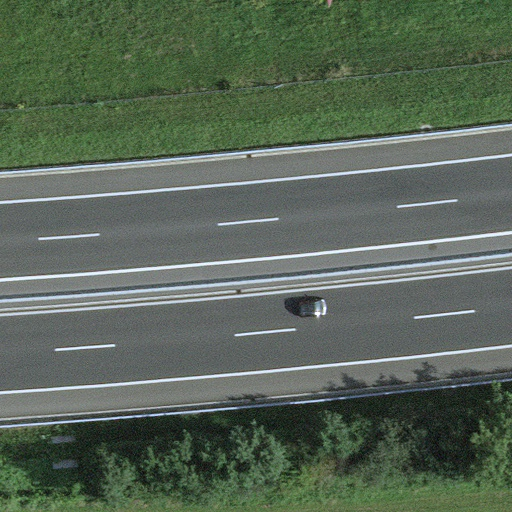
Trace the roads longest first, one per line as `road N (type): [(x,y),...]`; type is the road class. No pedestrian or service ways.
road 1 (motorway): [(511,192),(0,239)]
road 2 (motorway): [(0,353),(511,310)]
